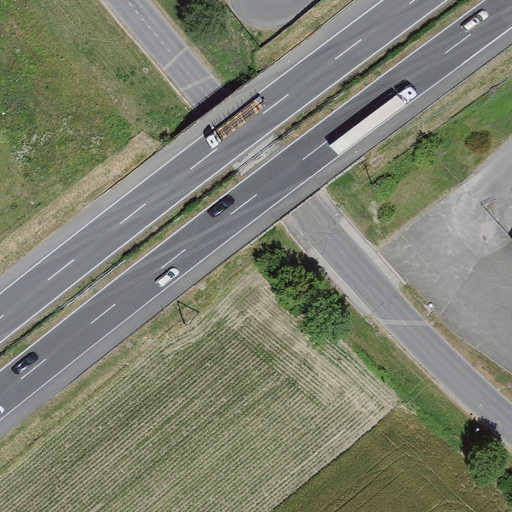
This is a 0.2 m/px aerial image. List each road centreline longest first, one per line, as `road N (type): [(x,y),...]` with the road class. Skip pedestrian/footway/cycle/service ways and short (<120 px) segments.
road 1 (motorway): [(0,396),(511,4)]
road 2 (tertiary): [(511,423),(367,281),(126,0)]
road 3 (motorway): [(415,0),(0,318)]
